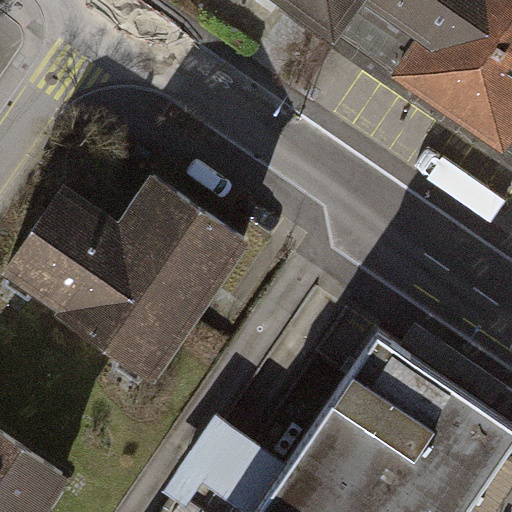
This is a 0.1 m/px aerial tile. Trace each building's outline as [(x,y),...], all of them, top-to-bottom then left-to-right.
[(291,0),(389,68),(435,0),(291,0)] [(511,0),(435,0),(389,68),(434,99),(511,152),(511,0)] [(57,182),(0,264),(0,269),(144,370),(238,236),(145,171),(111,220),(57,182)] [(278,463),(243,511),(456,511),(511,431),(511,419),(370,325),(278,463)] [(243,511),(278,463),(215,420),(151,511),(243,511)] [(0,511),(30,511),(57,473),(0,433),(0,511)]
